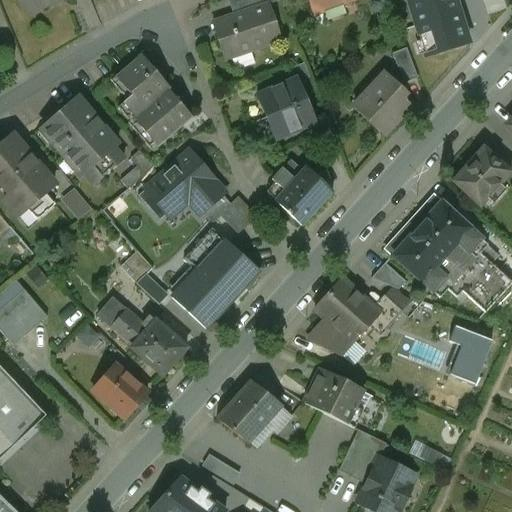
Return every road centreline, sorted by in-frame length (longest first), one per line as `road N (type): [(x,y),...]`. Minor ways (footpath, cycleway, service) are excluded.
road 1 (tertiary): [(511,55),(95,511)]
road 2 (residential): [(0,105),(148,20)]
road 3 (unknown): [(152,448),(44,347)]
